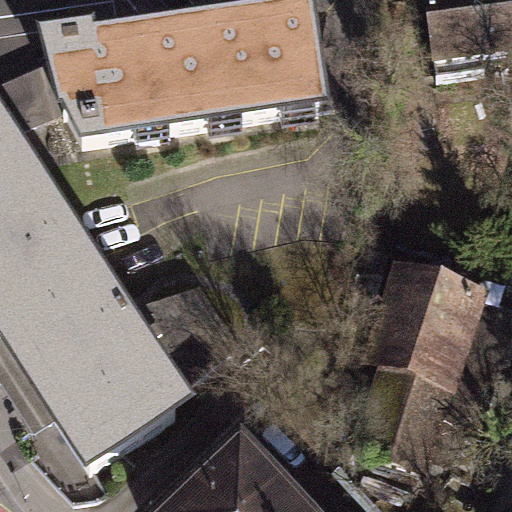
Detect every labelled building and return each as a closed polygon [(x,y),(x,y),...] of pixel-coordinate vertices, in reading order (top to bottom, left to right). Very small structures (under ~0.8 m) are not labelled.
[(414,0),(410,1),(421,95),(480,88),(479,75),(511,71),(511,37),(507,0),(414,0)] [(309,33),(89,67),(88,53),(47,59),(52,74),(2,96),(20,134),(64,115),(82,153),(321,117),(309,33)] [(0,281),(62,246),(6,152),(0,143),(0,281)] [(62,246),(0,281),(0,336),(90,478),(177,424),(170,414),(235,356),(199,302),(116,328),(62,246)] [(478,305),(404,283),(378,365),(395,370),(366,464),(424,482),(478,305)] [(200,511),(266,511),(236,479),(200,511)]
